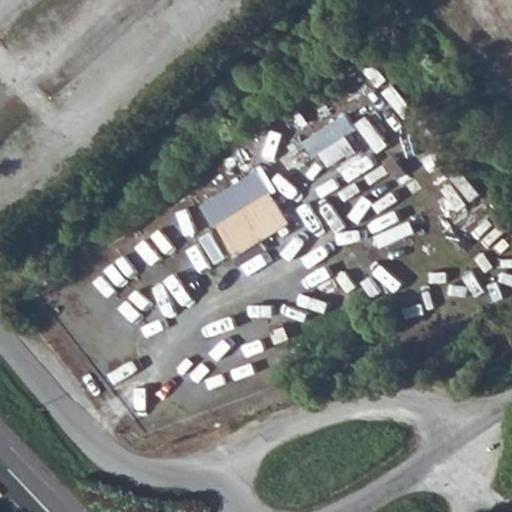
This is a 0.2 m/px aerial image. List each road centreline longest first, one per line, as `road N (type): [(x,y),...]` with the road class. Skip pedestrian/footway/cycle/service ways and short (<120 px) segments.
road 1 (unclassified): [(229,480),(150,474),(100,450),(0,342)]
road 2 (unclassified): [(229,480),(253,444),(325,413),(415,399),(441,414),(453,438)]
road 3 (unclassified): [(346,511),(453,438)]
